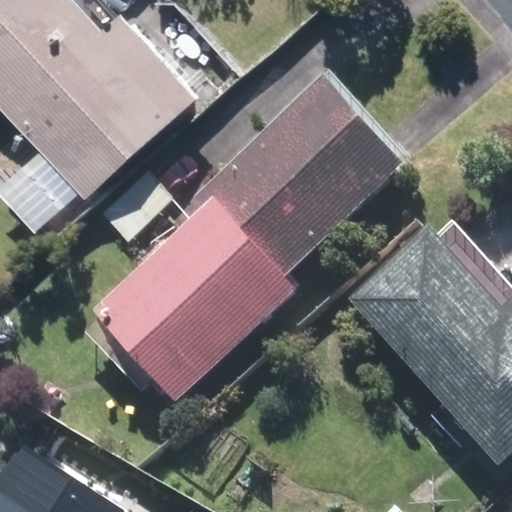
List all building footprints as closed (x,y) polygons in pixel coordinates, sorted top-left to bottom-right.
[(79,0),(22,0),(0,20),(0,96),(93,199),(201,101),(131,25),(115,39),(79,0)] [(102,319),(181,408),(302,300),(285,281),(404,176),(330,93),(202,206),(214,219),(102,319)] [(437,242),(360,310),(504,474),(511,466),(511,324),(510,326),(437,242)] [(111,511),(187,511),(198,496),(62,411),(30,461),(111,511)] [(201,412),(162,465),(222,508),(261,455),(201,412)] [(0,511),(111,511),(30,461),(0,509),(0,511)]
